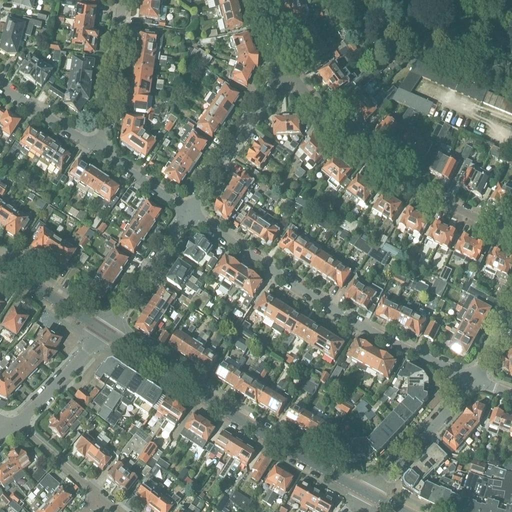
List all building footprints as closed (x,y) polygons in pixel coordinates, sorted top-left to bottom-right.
[(14,0),(13,6),(34,12),(36,7),(37,0),(14,0)] [(61,0),(60,6),(75,9),(76,9),(77,7),(83,8),(83,6),(83,4),(76,3),(61,0)] [(214,10),(220,9),(237,5),(235,0),(206,0),(209,2),(212,1),(214,10)] [(281,0),(283,6),(282,7),(283,11),(285,11),(285,13),(304,6),(307,5),(311,3),(310,0),(281,0)] [(160,8),(142,5),(141,7),(140,7),(140,10),(141,11),(140,18),(164,21),(166,9),(160,8)] [(223,20),(240,16),(239,14),(241,13),(240,10),(238,9),(237,5),(220,9),(223,20)] [(286,14),(285,15),(286,19),(288,19),(290,25),(312,17),(311,15),(309,16),(307,12),(310,11),(307,5),(304,6),(285,13),(286,14)] [(75,19),(75,20),(93,22),(93,21),(94,21),(95,17),(94,16),(95,9),(83,8),(77,7),(76,12),(75,19)] [(313,16),(316,22),(328,17),(330,16),(328,12),(326,11),(313,16)] [(38,14),(37,19),(47,22),(49,17),(38,14)] [(192,20),(191,20),(192,24),(193,26),(195,23),(196,23),(200,18),(196,15),(192,20)] [(243,28),(240,16),(223,20),(225,26),(223,27),(224,32),(243,28)] [(328,17),(316,22),(318,27),(319,29),(326,25),(326,23),(330,21),(328,17)] [(7,21),(3,38),(14,41),(15,39),(20,41),(25,42),(26,37),(30,38),(33,27),(41,29),(43,22),(31,18),(31,21),(23,19),(21,25),(20,25),(12,23),(7,21)] [(75,20),(73,33),(76,34),(92,36),(93,29),(92,28),(93,22),(75,20)] [(304,50),(305,51),(320,41),(316,35),(321,31),(319,29),(318,27),(311,31),(310,29),(302,34),(304,36),(298,40),(301,45),(300,47),(302,50),(304,50)] [(185,33),(178,42),(179,42),(190,41),(194,40),(193,32),(188,33),(187,33),(186,33),(185,33)] [(71,33),(70,40),(72,40),(75,41),(74,46),(72,46),(72,47),(82,48),(82,49),(84,49),(83,52),(95,54),(96,41),(97,37),(92,36),(76,34),(73,33),(71,33)] [(136,33),(135,44),(136,44),(136,46),(155,48),(160,49),(162,37),(136,33)] [(232,45),(229,46),(231,52),(233,52),(252,46),(250,38),(248,39),(247,35),(231,40),(232,45)] [(1,44),(0,47),(0,52),(6,56),(8,55),(9,56),(15,56),(16,56),(20,41),(15,39),(14,41),(3,38),(2,42),(1,42),(0,43),(1,44)] [(320,41),(305,51),(306,52),(305,54),(307,57),(309,57),(312,62),(329,51),(328,49),(326,50),(324,47),(320,41)] [(344,42),(332,49),(335,55),(347,47),(344,42)] [(51,45),(50,50),(59,52),(60,47),(57,46),(57,44),(51,43),(51,44),(51,45)] [(347,47),(335,55),(338,60),(350,51),(352,54),(358,50),(354,43),(347,47)] [(379,45),(376,51),(385,55),(387,49),(379,45)] [(136,48),(135,58),(154,61),(159,61),(160,49),(155,48),(136,46),(136,48)] [(252,46),(233,52),(236,53),(237,58),(237,60),(256,61),(256,57),(258,56),(257,53),(255,48),(253,47),(252,46)] [(193,51),(193,52),(201,57),(204,53),(199,51),(199,50),(195,48),(194,50),(193,51)] [(60,56),(61,52),(60,52),(60,53),(54,52),(53,62),(59,63),(60,56)] [(190,57),(189,57),(195,61),(196,60),(206,67),(212,59),(204,53),(201,57),(193,52),(190,57)] [(24,79),(29,82),(40,65),(35,61),(36,60),(30,56),(27,61),(26,61),(25,61),(26,62),(21,69),(22,70),(19,74),(24,77),(23,78),(24,79)] [(135,58),(133,70),(152,73),(154,61),(135,58)] [(412,59),(411,59),(407,63),(412,67),(415,64),(417,61),(412,59)] [(91,76),(91,74),(91,72),(93,72),(93,71),(92,71),(93,63),(73,60),(71,74),(91,76)] [(236,68),(236,70),(252,76),(252,75),(254,74),(257,69),(257,66),(255,66),(256,61),(237,60),(236,68)] [(435,84),(441,72),(418,62),(411,73),(421,78),(435,84)] [(335,63),(320,75),(324,80),(323,82),(325,85),(327,85),(328,85),(342,74),(338,69),(338,68),(335,63)] [(46,69),(40,65),(29,82),(34,85),(35,86),(36,84),(41,88),(44,84),(45,85),(50,76),(49,76),(52,71),(47,67),(46,69)] [(361,92),(346,106),(347,107),(346,107),(355,115),(372,98),(362,89),(381,72),(384,70),(380,66),(378,68),(374,71),(365,79),(357,87),(361,92)] [(329,86),(328,88),(330,91),(332,91),(336,96),(350,85),(351,85),(353,83),(357,87),(365,79),(374,71),(372,68),(367,72),(366,71),(357,78),(354,75),(352,76),(347,71),(342,74),(328,85),(329,86)] [(133,70),(131,82),(150,85),(152,73),(133,70)] [(231,76),(230,80),(246,87),(247,83),(249,84),(252,76),(236,70),(233,77),(231,76)] [(435,84),(442,87),(448,75),(441,72),(435,84)] [(418,83),(421,78),(411,73),(407,79),(418,83)] [(71,74),(68,90),(89,93),(90,85),(91,85),(91,84),(90,84),(91,76),(71,74)] [(450,90),(455,78),(448,75),(442,87),(450,90)] [(461,81),(455,78),(450,90),(456,92),(461,81)] [(407,79),(404,84),(414,89),(418,83),(407,79)] [(468,84),(461,81),(456,92),(463,95),(468,84)] [(129,93),(129,94),(148,97),(149,97),(150,85),(131,82),(130,93),(129,93)] [(404,84),(399,91),(410,95),(414,89),(404,84)] [(475,87),(468,84),(463,95),(470,98),(475,87)] [(190,86),(186,92),(191,96),(195,90),(190,86)] [(222,93),(219,98),(233,107),(239,97),(225,87),(221,93),(222,93)] [(481,89),(475,87),(470,98),(476,101),(481,89)] [(372,98),(355,115),(356,116),(355,118),(358,121),(360,121),(364,125),(378,111),(382,114),(389,104),(392,100),(399,92),(394,88),(379,105),(372,98)] [(487,92),(481,89),(476,101),(482,104),(487,92)] [(64,101),(69,104),(67,107),(76,112),(80,106),(82,107),(85,102),(87,102),(89,93),(68,90),(67,97),(64,101)] [(416,98),(410,95),(399,91),(399,92),(392,100),(411,109),(416,98)] [(191,96),(186,92),(183,97),(188,100),(191,96)] [(492,95),(488,93),(483,104),(488,106),(492,95)] [(127,96),(126,107),(136,108),(136,113),(147,115),(153,115),(158,116),(160,115),(160,112),(160,111),(153,110),(146,109),(148,97),(129,94),(129,96),(127,96)] [(214,94),(206,105),(211,108),(227,119),(227,118),(228,116),(227,116),(228,114),(229,115),(233,109),(232,108),(233,107),(219,98),(214,94)] [(498,97),(492,95),(488,106),(493,108),(498,97)] [(499,111),(504,100),(498,97),(493,108),(499,111)] [(416,98),(411,109),(414,110),(416,111),(421,100),(416,98)] [(422,114),(427,103),(421,100),(416,111),(420,113),(422,114)] [(509,102),(504,100),(499,111),(505,113),(509,102)] [(428,117),(433,105),(427,103),(422,114),(428,117)] [(204,118),(204,119),(219,128),(220,127),(221,128),(225,122),(224,121),(225,120),(227,119),(211,108),(204,118)] [(405,128),(407,124),(414,112),(409,109),(398,124),(405,128)] [(414,112),(407,124),(413,126),(420,113),(416,111),(414,110),(414,112)] [(2,122),(0,124),(0,128),(4,131),(2,134),(9,138),(9,139),(9,138),(14,131),(14,132),(15,130),(16,128),(19,123),(6,115),(3,119),(2,122)] [(171,116),(167,122),(169,123),(174,126),(178,121),(171,116)] [(287,119),(288,136),(301,135),(300,118),(299,118),(298,116),(292,117),(293,119),(287,119)] [(141,133),(142,128),(143,128),(144,121),(126,119),(124,125),(122,126),(122,130),(123,131),(141,134),(141,133)] [(200,123),(197,128),(212,138),(219,128),(204,119),(201,123),(200,123)] [(288,136),(287,119),(274,120),(275,136),(288,136)] [(375,136),(388,145),(400,128),(387,119),(380,128),(377,126),(373,133),(375,134),(375,136)] [(188,120),(184,125),(186,126),(187,127),(193,131),(196,126),(188,120)] [(440,122),(433,136),(438,139),(445,124),(440,122)] [(169,124),(164,130),(169,134),(174,126),(169,123),(169,124)] [(446,125),(437,141),(443,144),(452,128),(446,125)] [(185,134),(180,142),(186,147),(200,156),(207,145),(197,138),(199,135),(193,131),(187,127),(186,126),(183,130),(184,131),(186,132),(185,134)] [(15,143),(9,153),(13,155),(16,150),(27,157),(28,155),(29,154),(30,152),(40,137),(29,130),(19,146),(15,143)] [(122,145),(133,153),(144,137),(141,135),(141,133),(141,134),(123,131),(121,139),(122,140),(120,142),(122,143),(122,145)] [(404,157),(407,159),(419,137),(413,134),(410,139),(406,137),(397,153),(399,154),(399,156),(402,157),(404,157)] [(303,163),(308,158),(321,144),(317,141),(318,138),(316,136),(313,137),(312,136),(300,148),(305,154),(299,160),(303,163)] [(30,152),(29,154),(35,158),(33,160),(38,162),(40,159),(50,143),(47,141),(46,141),(46,139),(43,137),(41,138),(40,137),(30,152)] [(149,141),(144,137),(133,153),(138,156),(140,156),(145,159),(155,143),(150,140),(149,141)] [(427,158),(433,145),(429,143),(426,147),(421,144),(423,140),(419,137),(407,159),(411,161),(412,162),(415,164),(416,163),(418,164),(423,156),(427,158)] [(254,151),(253,151),(267,161),(271,156),(274,158),(277,153),(268,147),(270,145),(263,141),(262,143),(260,141),(258,145),(257,144),(253,150),(254,151)] [(289,155),(291,152),(283,147),(276,142),(272,148),(284,156),(286,153),(289,155)] [(283,147),(291,152),(293,154),(299,145),(293,142),(291,145),(287,142),(283,147)] [(40,159),(38,162),(48,169),(50,166),(60,150),(59,150),(59,148),(56,146),(55,147),(54,146),(50,143),(40,159)] [(324,147),(321,144),(308,158),(310,161),(308,164),(313,170),(329,153),(329,152),(329,149),(327,147),(324,147)] [(186,147),(179,157),(195,167),(195,164),(196,162),(197,163),(201,157),(200,156),(186,147)] [(467,147),(461,158),(467,161),(473,150),(467,147)] [(510,154),(493,147),(489,156),(505,163),(510,154)] [(439,177),(449,156),(448,156),(449,154),(439,149),(428,172),(439,177)] [(48,169),(47,170),(48,172),(51,174),(54,174),(55,170),(60,174),(71,158),(70,158),(61,151),(60,151),(60,150),(50,166),(48,169)] [(267,161),(253,151),(253,152),(249,157),(247,161),(261,171),(267,161)] [(449,156),(439,177),(449,182),(459,161),(449,156)] [(169,161),(167,163),(186,176),(187,175),(193,168),(195,167),(179,157),(176,161),(171,157),(169,161)] [(332,178),(343,165),(340,162),(340,159),(337,158),(335,158),(334,157),(326,168),(323,171),(332,178)] [(5,161),(1,166),(15,176),(18,170),(5,161)] [(467,174),(460,187),(471,193),(482,171),(475,168),(471,166),(472,163),(467,161),(461,171),(467,174)] [(77,162),(67,178),(74,182),(76,180),(80,182),(88,169),(88,168),(88,169),(77,162)] [(167,163),(163,169),(168,172),(165,177),(179,187),(186,176),(167,163)] [(347,168),(343,165),(332,178),(327,184),(337,192),(338,191),(341,187),(341,186),(344,188),(349,182),(347,180),(353,173),(352,172),(352,170),(350,168),(347,168)] [(80,182),(76,187),(86,194),(88,192),(99,175),(98,175),(97,174),(96,175),(95,174),(95,173),(94,172),(94,171),(91,169),(90,169),(89,169),(88,169),(80,182)] [(300,169),(295,176),(301,180),(306,173),(300,169)] [(14,177),(24,184),(29,176),(27,175),(26,176),(19,171),(18,172),(14,177)] [(482,171),(471,193),(482,198),(490,181),(492,177),(488,174),(482,171)] [(55,177),(51,184),(56,187),(60,181),(64,176),(60,174),(57,179),(55,177)] [(233,183),(233,182),(247,192),(251,187),(252,187),(255,183),(241,174),(238,175),(233,183)] [(99,175),(88,192),(93,196),(94,194),(95,194),(96,193),(100,196),(109,182),(108,181),(108,179),(105,177),(103,178),(102,178),(100,177),(100,176),(99,175)] [(351,199),(355,201),(363,189),(367,183),(364,181),(364,178),(361,176),(359,177),(358,177),(353,184),(349,182),(344,188),(348,191),(354,195),(351,199)] [(0,215),(8,203),(2,198),(8,189),(1,185),(3,181),(0,180),(0,215)] [(511,188),(511,185),(511,183),(508,181),(504,188),(499,185),(491,201),(492,202),(493,203),(496,204),(497,204),(498,204),(503,206),(511,188)] [(109,182),(100,196),(106,200),(105,201),(104,203),(103,204),(103,206),(104,207),(110,211),(118,200),(117,200),(115,199),(114,198),(119,190),(109,183),(109,182)] [(233,182),(233,183),(232,184),(231,184),(229,187),(230,188),(227,192),(241,202),(247,192),(233,182)] [(364,210),(367,205),(377,190),(376,187),(374,186),(372,186),(367,183),(363,189),(355,201),(354,203),(358,205),(364,210)] [(281,187),(276,194),(284,199),(285,198),(289,192),(282,188),(281,187)] [(511,188),(503,206),(506,208),(507,209),(508,210),(510,211),(511,211),(511,210),(511,188)] [(270,190),(264,195),(274,201),(278,195),(270,190)] [(220,201),(220,202),(234,212),(241,202),(227,192),(223,197),(222,197),(221,200),(221,201),(221,202),(220,201)] [(126,193),(121,201),(127,205),(132,197),(131,197),(131,196),(128,194),(126,193)] [(379,213),(383,216),(393,200),(389,198),(388,195),(386,194),(383,195),(383,194),(373,209),(379,213)] [(300,198),(296,205),(302,208),(306,201),(300,198)] [(383,216),(388,219),(393,221),(392,223),(393,223),(403,207),(402,206),(402,204),(399,202),(396,203),(393,200),(383,216)] [(141,206),(136,212),(140,214),(154,224),(155,224),(154,223),(161,213),(146,203),(144,201),(141,206)] [(302,208),(296,205),(288,201),(284,207),(298,215),(302,208)] [(231,217),(234,212),(220,202),(216,209),(215,210),(216,213),(217,214),(229,222),(232,217),(231,217)] [(0,226),(1,226),(6,229),(7,229),(15,216),(17,217),(18,215),(19,213),(14,210),(16,207),(8,203),(0,215),(0,226)] [(45,213),(50,216),(53,211),(48,207),(45,213)] [(408,209),(400,224),(407,228),(406,229),(410,231),(418,215),(415,214),(416,213),(415,213),(414,210),(411,209),(409,209),(408,209)] [(251,213),(241,227),(242,228),(242,230),(245,232),(246,231),(248,232),(248,231),(251,233),(261,219),(265,214),(260,211),(256,216),(251,213)] [(78,214),(75,220),(81,224),(84,220),(86,216),(80,212),(78,214)] [(137,213),(130,223),(148,234),(148,233),(148,231),(149,230),(150,231),(150,230),(151,230),(152,230),(154,227),(154,226),(154,225),(154,224),(140,214),(139,215),(137,213)] [(261,219),(251,233),(255,236),(254,236),(255,237),(255,238),(258,240),(259,240),(260,240),(260,241),(261,241),(270,227),(271,226),(275,220),(265,214),(261,219)] [(30,223),(18,215),(17,217),(15,216),(7,229),(6,229),(5,231),(15,238),(19,231),(23,233),(30,223)] [(245,218),(241,216),(240,215),(233,225),(238,228),(245,218)] [(410,231),(408,235),(412,237),(414,233),(421,237),(429,220),(428,219),(428,217),(425,216),(423,217),(422,216),(421,217),(418,215),(410,231)] [(359,225),(354,221),(351,226),(342,220),(338,227),(353,235),(359,225)] [(43,253),(53,238),(46,233),(48,230),(37,222),(31,232),(35,235),(32,240),(36,242),(31,248),(42,255),(43,253)] [(330,225),(326,222),(322,228),(326,231),(330,225)] [(438,245),(446,228),(443,227),(443,226),(442,226),(441,224),(439,222),(436,223),(435,223),(428,238),(434,241),(434,243),(438,245)] [(130,223),(124,232),(126,234),(140,244),(141,243),(142,243),(143,243),(145,240),(145,239),(145,238),(144,237),(145,235),(147,236),(147,235),(148,234),(130,223)] [(102,225),(95,235),(99,238),(101,235),(106,228),(102,225)] [(289,235),(280,248),(281,248),(284,250),(284,251),(285,252),(290,255),(300,240),(295,236),(299,230),(291,225),(286,233),(289,235)] [(270,227),(261,241),(261,242),(261,244),(264,245),(265,245),(267,246),(267,245),(268,246),(271,246),(272,244),(273,245),(274,243),(281,232),(276,230),(271,226),(270,227)] [(449,230),(446,228),(438,245),(442,247),(443,246),(449,249),(457,233),(456,233),(456,230),(453,229),(450,230),(449,230)] [(94,234),(89,230),(78,247),(83,251),(94,234)] [(344,231),(339,238),(344,242),(349,235),(344,231)] [(122,238),(118,244),(130,252),(133,254),(135,252),(140,244),(126,234),(123,239),(122,238)] [(300,240),(290,255),(294,257),(295,258),(295,260),(298,261),(299,261),(300,261),(313,241),(314,240),(304,234),(300,240)] [(360,238),(356,235),(349,244),(354,247),(360,238)] [(382,235),(376,246),(382,249),(386,243),(388,238),(382,235)] [(456,251),(453,257),(464,263),(465,261),(467,256),(467,257),(474,242),(470,240),(471,239),(470,239),(469,237),(466,235),(464,236),(463,236),(456,251)] [(107,238),(105,241),(107,242),(114,247),(117,243),(108,237),(107,238)] [(194,242),(191,246),(205,256),(211,260),(213,258),(214,257),(210,254),(214,248),(212,246),(209,245),(209,243),(207,242),(205,242),(197,237),(196,238),(194,239),(194,241),(194,242)] [(47,258),(53,262),(63,245),(53,239),(54,238),(53,238),(43,253),(48,257),(47,258)] [(360,239),(355,247),(368,256),(373,247),(360,239)] [(77,248),(66,241),(63,245),(53,262),(58,265),(59,264),(64,268),(73,255),(77,248)] [(313,241),(300,261),(305,265),(305,266),(307,268),(309,267),(310,268),(315,260),(317,261),(322,254),(320,253),(323,248),(313,241)] [(107,242),(104,246),(111,251),(114,247),(107,242)] [(467,256),(465,261),(469,263),(471,259),(478,262),(485,246),(484,246),(483,244),(481,242),(479,243),(477,243),(474,242),(467,257),(467,256)] [(386,243),(382,249),(389,253),(400,259),(401,260),(405,253),(386,243)] [(184,255),(184,257),(198,266),(205,256),(191,246),(188,250),(187,251),(184,255)] [(373,247),(368,256),(381,265),(383,261),(388,253),(374,246),(373,247)] [(414,246),(406,262),(411,264),(417,254),(419,249),(414,246)] [(485,271),(496,276),(505,257),(502,255),(502,254),(500,254),(500,251),(498,250),(495,251),(494,250),(485,271)] [(114,251),(110,256),(108,255),(105,261),(107,262),(121,272),(122,272),(121,272),(128,261),(114,251)] [(383,261),(381,265),(385,267),(387,263),(391,255),(388,253),(383,261)] [(315,260),(310,268),(312,269),(313,270),(313,271),(316,273),(317,273),(318,273),(321,275),(331,260),(322,254),(317,261),(315,260)] [(417,254),(411,264),(417,267),(422,257),(417,254)] [(216,273),(212,278),(216,281),(220,276),(225,280),(235,264),(231,261),(227,258),(226,257),(215,273),(216,273)] [(508,258),(505,257),(496,276),(507,282),(511,271),(511,257),(509,258),(508,258)] [(209,263),(207,266),(212,269),(218,261),(213,258),(211,260),(209,263)] [(331,260),(321,275),(322,276),(323,276),(323,278),(325,279),(327,279),(331,282),(341,267),(342,265),(339,264),(339,265),(331,260)] [(121,272),(107,262),(100,272),(115,282),(116,281),(115,280),(116,278),(117,279),(118,278),(120,278),(122,275),(121,273),(121,272)] [(175,270),(174,272),(200,290),(203,286),(197,282),(198,281),(191,277),(194,273),(187,268),(180,263),(179,263),(179,264),(177,264),(176,267),(176,268),(175,270)] [(225,280),(220,287),(230,293),(245,270),(241,268),(241,266),(238,264),(236,265),(236,264),(235,264),(225,280)] [(341,267),(331,282),(338,286),(342,288),(348,280),(352,274),(355,275),(358,271),(348,265),(346,269),(341,267)] [(428,265),(425,271),(430,274),(433,268),(428,265)] [(445,268),(439,280),(447,284),(452,271),(445,268)] [(73,284),(80,273),(74,269),(67,280),(73,284)] [(95,274),(97,276),(93,282),(108,292),(108,291),(110,291),(112,288),(112,287),(112,286),(112,285),(113,283),(114,284),(115,282),(100,272),(97,270),(95,274)] [(230,293),(228,296),(231,297),(234,293),(235,293),(237,290),(243,294),(244,293),(255,277),(254,277),(254,275),(251,273),(250,274),(249,273),(245,270),(230,293)] [(168,280),(167,281),(182,291),(185,286),(192,290),(192,289),(198,293),(200,290),(174,272),(172,274),(172,275),(171,275),(170,276),(169,277),(169,279),(168,280)] [(203,274),(199,280),(204,284),(208,278),(203,274)] [(392,279),(404,285),(407,280),(394,274),(392,279)] [(243,294),(241,297),(246,301),(243,306),(244,307),(247,309),(254,299),(264,284),(255,277),(244,293),(243,294)] [(358,279),(346,298),(350,301),(352,302),(352,304),(354,305),(356,305),(357,305),(366,290),(361,286),(363,282),(358,279)] [(437,280),(430,293),(441,298),(447,285),(437,280)] [(89,287),(85,292),(100,302),(104,298),(107,292),(108,292),(93,282),(89,287)] [(417,284),(416,288),(422,292),(426,293),(429,288),(425,286),(418,283),(417,284)] [(366,290),(357,305),(361,308),(362,308),(362,310),(365,311),(366,311),(368,312),(370,309),(375,299),(379,301),(383,292),(370,284),(366,290)] [(483,302),(487,296),(470,288),(467,294),(483,302)] [(160,292),(156,298),(170,308),(174,302),(174,303),(178,298),(165,289),(162,293),(160,292)] [(192,302),(190,305),(191,305),(203,312),(205,309),(205,308),(212,298),(205,294),(202,299),(196,296),(195,298),(192,302)] [(383,301),(376,316),(377,317),(378,318),(380,318),(387,322),(392,312),(394,307),(396,302),(397,301),(384,295),(382,301),(383,301)] [(183,296),(179,302),(189,309),(191,305),(190,305),(192,302),(188,300),(183,296)] [(258,308),(255,312),(266,319),(276,303),(265,296),(262,301),(261,300),(260,300),(256,306),(258,308)] [(465,306),(463,310),(470,314),(485,322),(487,317),(489,317),(491,313),(490,312),(491,311),(482,306),(483,303),(470,296),(465,306)] [(496,301),(487,296),(483,302),(492,307),(496,301)] [(150,308),(164,318),(168,321),(175,311),(170,308),(156,298),(155,299),(154,299),(152,302),(153,303),(152,304),(152,305),(150,308)] [(392,312),(387,322),(392,324),(393,325),(395,327),(396,326),(398,327),(405,313),(405,312),(398,309),(400,304),(396,302),(394,307),(392,312)] [(276,303),(266,319),(276,325),(285,309),(283,307),(276,303)] [(405,313),(398,327),(399,327),(399,329),(402,330),(403,329),(409,332),(415,317),(419,310),(420,307),(416,305),(414,308),(408,305),(405,312),(405,313)] [(143,316),(143,317),(143,318),(157,327),(160,322),(161,323),(164,318),(150,308),(148,311),(147,311),(146,312),(145,312),(143,315),(143,316)] [(276,325),(273,329),(282,335),(285,331),(290,324),(295,315),(288,310),(285,309),(276,325)] [(415,317),(409,332),(416,335),(416,336),(417,337),(419,337),(430,315),(422,312),(419,310),(415,317)] [(460,315),(458,321),(464,324),(463,325),(478,333),(479,332),(480,331),(481,331),(483,327),(482,326),(485,322),(470,314),(463,310),(461,313),(463,314),(462,315),(460,315)] [(20,316),(13,311),(3,328),(15,336),(26,320),(25,319),(24,317),(22,315),(20,316)] [(180,314),(173,325),(177,327),(184,317),(180,314)] [(291,334),(283,346),(288,349),(295,337),(305,321),(296,315),(295,315),(290,324),(285,331),(291,334)] [(242,322),(237,319),(236,321),(228,316),(224,323),(237,330),(242,322)] [(157,327),(143,318),(138,324),(140,325),(137,329),(150,338),(154,333),(153,333),(157,327)] [(305,321),(295,337),(305,343),(315,327),(305,321)] [(245,322),(239,332),(245,336),(248,331),(251,326),(245,322)] [(431,324),(424,338),(425,338),(433,342),(440,328),(440,327),(431,323),(431,324)] [(32,339),(39,328),(35,325),(27,336),(32,339)] [(459,333),(457,336),(472,345),(475,340),(476,339),(478,337),(478,335),(478,334),(478,333),(463,325),(459,333)] [(315,327),(305,343),(315,349),(325,333),(323,332),(315,327)] [(248,331),(245,336),(252,341),(255,336),(248,331)] [(41,338),(56,348),(60,341),(58,340),(59,338),(54,335),(53,337),(45,332),(41,338)] [(198,366),(199,366),(208,352),(203,349),(207,343),(206,343),(212,334),(208,332),(205,335),(202,341),(198,346),(189,360),(193,362),(192,362),(194,363),(194,365),(197,367),(198,366)] [(164,333),(158,342),(165,346),(171,337),(164,333)] [(175,351),(180,354),(189,340),(179,333),(169,347),(171,348),(171,350),(173,351),(175,351)] [(325,333),(315,349),(325,356),(335,339),(327,335),(327,334),(325,333)] [(262,346),(265,342),(255,336),(252,341),(262,346)] [(456,336),(449,350),(462,357),(466,356),(469,351),(469,350),(470,351),(474,345),(472,345),(457,336),(456,336)] [(251,345),(239,337),(232,346),(245,354),(251,345)] [(53,353),(56,348),(41,338),(40,340),(36,344),(52,359),(55,355),(53,353)] [(335,339),(325,356),(335,362),(345,346),(340,343),(340,341),(337,339),(335,340),(335,339)] [(189,360),(198,346),(189,340),(180,354),(180,356),(183,358),(184,357),(186,358),(186,357),(189,360)] [(367,347),(366,346),(356,341),(347,357),(358,363),(367,347)] [(215,342),(208,352),(199,366),(204,370),(204,371),(206,373),(208,372),(209,374),(218,359),(213,356),(217,349),(216,349),(219,344),(215,342)] [(36,344),(28,352),(40,365),(43,362),(45,365),(52,359),(36,344)] [(366,373),(368,369),(378,352),(367,347),(358,363),(356,367),(358,369),(358,370),(362,372),(363,372),(366,373)] [(35,370),(40,365),(28,352),(19,361),(33,375),(36,371),(35,370)] [(383,354),(382,355),(378,352),(368,369),(372,371),(370,374),(377,377),(388,358),(386,357),(386,355),(383,354)] [(304,366),(307,361),(310,357),(307,354),(300,364),(304,366)] [(284,361),(292,365),(294,360),(287,356),(284,361)] [(235,370),(227,384),(230,386),(231,387),(231,389),(236,392),(246,376),(239,372),(246,361),(242,358),(235,370)] [(388,358),(377,377),(375,381),(381,385),(385,378),(388,380),(398,363),(393,361),(392,359),(390,358),(388,358)] [(511,362),(506,359),(501,367),(502,370),(511,376),(511,362)] [(19,361),(10,371),(22,384),(27,379),(28,380),(33,375),(19,361)] [(99,372),(94,380),(104,387),(118,365),(112,361),(111,361),(110,362),(108,362),(107,362),(104,367),(103,366),(103,367),(101,366),(97,371),(99,372)] [(246,376),(236,392),(247,399),(256,383),(260,377),(264,370),(267,365),(262,363),(255,374),(249,370),(246,376)] [(225,364),(216,378),(217,379),(217,380),(220,382),(222,381),(223,382),(227,384),(235,370),(225,364)] [(103,392),(92,403),(101,411),(127,371),(118,365),(104,387),(106,388),(103,392)] [(341,369),(338,367),(330,380),(335,383),(342,370),(344,371),(347,367),(343,365),(341,369)] [(401,374),(396,383),(400,385),(402,382),(403,382),(403,381),(409,381),(410,381),(412,377),(418,381),(422,374),(407,366),(402,374),(401,374)] [(264,370),(260,377),(264,379),(268,373),(264,370)] [(2,382),(13,393),(14,392),(15,393),(20,388),(19,387),(22,384),(10,371),(1,379),(2,382)] [(101,411),(97,416),(105,423),(111,415),(121,398),(136,377),(127,371),(101,411)] [(316,372),(313,377),(320,381),(323,376),(316,372)] [(320,381),(319,381),(325,385),(330,376),(324,373),(323,376),(320,381)] [(409,381),(408,390),(425,391),(425,387),(429,386),(429,382),(424,375),(422,374),(418,381),(412,377),(410,381),(409,381)] [(123,400),(121,403),(128,408),(130,404),(134,397),(144,383),(136,377),(121,398),(123,400)] [(11,395),(13,393),(2,382),(1,379),(0,378),(0,397),(8,401),(12,397),(11,395)] [(314,397),(319,388),(306,381),(301,390),(314,397)] [(267,390),(258,405),(262,408),(264,407),(265,408),(266,408),(269,410),(277,396),(281,390),(284,384),(281,382),(273,393),(267,390)] [(284,384),(281,390),(285,393),(290,384),(286,382),(284,384)] [(137,399),(132,406),(138,411),(142,405),(153,388),(151,387),(150,387),(144,383),(145,383),(144,383),(134,397),(137,399)] [(256,383),(247,399),(258,405),(267,390),(256,383)] [(99,390),(96,388),(89,397),(81,390),(75,397),(86,406),(99,390)] [(142,405),(138,411),(143,414),(147,416),(152,409),(161,396),(162,394),(155,390),(156,390),(153,388),(142,405)] [(425,395),(425,391),(408,390),(408,398),(408,399),(409,399),(414,404),(416,402),(422,407),(424,405),(428,400),(429,396),(425,395)] [(358,391),(351,401),(355,404),(363,395),(358,391)] [(388,391),(384,396),(388,398),(391,400),(394,395),(388,391)] [(277,396),(269,410),(273,412),(272,413),(273,413),(273,415),(276,416),(277,416),(279,417),(289,400),(289,398),(285,395),(283,396),(281,399),(277,396)] [(383,405),(388,398),(384,396),(379,401),(383,405)] [(155,437),(176,405),(172,402),(172,401),(169,399),(167,400),(166,398),(156,412),(163,416),(155,428),(153,428),(147,437),(152,441),(155,437)] [(409,399),(408,399),(401,406),(414,418),(425,406),(424,405),(422,407),(416,402),(414,404),(409,399)] [(347,415),(353,408),(339,400),(334,408),(347,415)] [(375,414),(383,405),(379,401),(371,411),(375,414)] [(363,402),(361,404),(368,421),(369,422),(372,420),(367,414),(369,412),(365,408),(368,406),(363,402)] [(72,403),(64,412),(77,422),(81,417),(84,419),(87,416),(72,403)] [(361,404),(358,408),(362,425),(368,421),(361,404)] [(181,408),(176,405),(155,437),(157,438),(162,432),(168,436),(172,429),(174,430),(186,412),(185,411),(185,410),(182,408),(181,408)] [(467,414),(480,425),(487,408),(486,408),(480,405),(479,407),(478,406),(476,406),(475,406),(472,409),(471,409),(471,410),(469,409),(467,412),(467,414)] [(401,406),(393,415),(406,427),(414,418),(401,406)] [(295,407),(287,421),(288,422),(288,424),(291,425),(292,424),(297,427),(305,412),(295,407)] [(72,427),(77,422),(64,412),(57,419),(57,420),(62,424),(61,425),(65,429),(66,428),(69,430),(72,433),(75,430),(72,427)] [(305,412),(297,427),(304,431),(304,430),(308,432),(315,418),(310,415),(305,412)] [(488,420),(484,429),(487,430),(486,433),(497,437),(500,431),(505,416),(504,415),(503,414),(500,413),(499,414),(494,412),(490,421),(488,420)] [(459,423),(459,424),(472,435),(476,430),(480,433),(481,431),(482,429),(480,425),(467,414),(463,418),(463,419),(461,419),(459,421),(459,423)] [(111,415),(105,423),(111,427),(114,429),(116,426),(119,421),(111,415)] [(406,427),(393,415),(383,426),(395,438),(406,427)] [(182,434),(180,436),(191,443),(195,436),(204,423),(203,422),(202,420),(200,419),(199,420),(193,416),(182,434)] [(505,416),(500,431),(511,435),(511,431),(511,417),(511,418),(510,418),(505,416),(506,416),(505,416)] [(61,439),(69,430),(66,428),(65,429),(61,425),(62,424),(57,420),(57,419),(55,417),(50,424),(52,426),(49,429),(61,439)] [(315,418),(308,432),(312,434),(311,435),(318,439),(326,424),(315,418)] [(326,424),(318,439),(323,441),(323,443),(325,444),(327,443),(328,444),(337,430),(330,426),(332,423),(328,420),(326,424)] [(195,436),(191,443),(202,450),(206,443),(215,430),(209,426),(209,425),(207,423),(205,424),(204,423),(195,436)] [(451,432),(451,433),(464,443),(472,435),(459,424),(456,427),(454,428),(452,430),(452,432),(451,432)] [(111,427),(109,429),(120,437),(124,432),(116,426),(114,429),(111,427)] [(375,434),(374,435),(387,447),(395,438),(383,426),(379,430),(377,428),(373,432),(375,434)] [(128,434),(133,438),(134,436),(138,431),(133,427),(128,434)] [(138,431),(134,436),(148,446),(149,445),(152,441),(147,437),(138,431)] [(90,451),(85,457),(93,463),(105,448),(107,446),(100,441),(102,439),(103,439),(106,435),(103,432),(94,443),(88,450),(90,451)] [(221,457),(224,453),(233,439),(222,433),(214,447),(210,445),(207,449),(205,452),(215,458),(217,455),(221,457)] [(444,441),(443,442),(456,453),(459,454),(466,446),(464,443),(451,433),(448,436),(448,437),(446,437),(444,439),(444,441)] [(387,447),(374,435),(369,441),(367,441),(367,442),(368,442),(368,443),(373,449),(372,450),(377,455),(375,457),(376,458),(387,447)] [(86,436),(76,448),(80,451),(78,454),(84,459),(85,457),(90,451),(88,450),(94,443),(86,436)] [(133,438),(130,443),(143,453),(148,446),(134,436),(133,438)] [(337,455),(345,459),(349,452),(346,450),(351,443),(345,440),(346,438),(342,436),(334,451),(338,453),(337,455)] [(74,438),(68,445),(71,447),(77,440),(74,438)] [(219,477),(224,480),(231,468),(245,447),(233,439),(224,453),(231,458),(219,477)] [(367,441),(359,442),(359,444),(361,459),(365,458),(367,462),(371,462),(375,457),(377,455),(372,450),(373,449),(368,443),(368,442),(367,442),(367,441)] [(351,443),(346,450),(349,452),(345,459),(353,463),(357,463),(357,459),(361,459),(359,444),(359,442),(351,443)] [(133,451),(140,457),(143,453),(130,443),(122,452),(128,457),(133,451)] [(146,468),(158,452),(149,445),(148,446),(143,453),(140,457),(137,461),(146,468)] [(231,468),(224,480),(228,474),(233,477),(241,464),(246,467),(255,453),(245,447),(231,468)] [(435,448),(428,456),(435,463),(440,469),(445,464),(444,463),(448,458),(436,447),(435,448)] [(105,448),(93,463),(100,468),(103,471),(105,468),(115,456),(105,448)] [(20,471),(24,468),(29,464),(20,452),(16,454),(15,452),(8,457),(10,459),(15,465),(16,464),(19,468),(20,471)] [(428,456),(419,465),(431,476),(435,472),(436,473),(440,469),(435,463),(428,456)] [(255,474),(250,482),(256,486),(256,485),(266,468),(270,462),(262,457),(254,468),(252,472),(252,473),(255,474)] [(2,465),(12,480),(17,476),(19,480),(24,476),(20,471),(19,468),(16,464),(15,465),(10,459),(2,465)] [(112,483),(116,486),(130,469),(134,465),(130,461),(126,466),(123,469),(117,465),(107,478),(108,479),(107,480),(111,484),(112,483)] [(473,462),(470,472),(491,479),(493,477),(502,480),(504,480),(506,472),(495,468),(487,465),(487,467),(473,462)] [(12,480),(2,465),(0,466),(0,483),(5,490),(14,483),(12,480)] [(414,470),(411,473),(422,485),(431,476),(419,465),(414,470)] [(46,474),(40,468),(31,478),(37,484),(46,474)] [(146,468),(140,475),(145,479),(148,474),(151,471),(146,468)] [(130,469),(116,486),(127,495),(137,482),(132,477),(135,474),(130,469)] [(261,501),(266,504),(270,498),(280,480),(283,475),(281,474),(281,473),(280,472),(280,471),(277,469),(275,469),(274,469),(266,483),(271,486),(261,501)] [(184,470),(177,479),(183,484),(190,474),(184,470)] [(503,511),(502,511),(511,511),(511,509),(511,507),(511,505),(511,473),(506,472),(504,480),(505,481),(507,482),(503,511)] [(405,480),(403,482),(404,484),(404,486),(403,487),(406,489),(405,490),(413,494),(414,493),(419,497),(420,497),(425,488),(428,485),(426,487),(422,485),(411,473),(410,474),(411,474),(404,480),(405,480)] [(145,485),(135,498),(139,500),(137,503),(144,508),(145,506),(145,505),(154,493),(154,492),(157,488),(149,482),(152,478),(148,474),(145,479),(142,483),(145,485)] [(447,493),(441,509),(442,509),(443,510),(443,509),(448,511),(456,511),(458,507),(454,505),(457,498),(464,476),(458,474),(457,476),(455,475),(453,481),(450,489),(449,489),(447,493)] [(457,498),(454,505),(458,507),(456,511),(469,511),(481,478),(469,474),(461,499),(459,499),(457,498)] [(60,486),(48,475),(39,486),(44,490),(49,495),(52,491),(53,493),(58,488),(60,486)] [(277,496),(282,499),(293,480),(291,479),(291,477),(289,476),(287,476),(286,476),(285,476),(283,475),(280,480),(270,498),(266,504),(271,507),(277,496)] [(437,489),(430,504),(436,506),(438,507),(439,508),(441,509),(447,493),(449,489),(450,489),(453,481),(455,475),(454,475),(441,480),(437,489)] [(481,478),(469,511),(481,511),(482,510),(484,501),(487,492),(490,481),(481,478)] [(200,490),(187,480),(184,485),(196,494),(200,490)] [(502,511),(503,511),(507,482),(505,481),(504,480),(502,480),(502,482),(499,482),(496,497),(494,504),(491,511),(502,511)] [(482,510),(481,511),(491,511),(494,504),(496,497),(499,482),(490,481),(487,492),(484,501),(482,510)] [(297,504),(302,506),(311,490),(300,484),(290,500),(292,501),(289,504),(295,508),(297,504)] [(154,493),(145,505),(145,506),(146,506),(153,511),(154,511),(164,499),(166,496),(167,495),(162,491),(164,488),(159,485),(157,488),(154,492),(154,493)] [(419,497),(418,498),(420,499),(421,499),(422,498),(423,499),(423,500),(429,503),(430,504),(437,489),(428,485),(425,488),(420,497),(419,497)] [(64,494),(58,488),(53,493),(52,491),(49,495),(55,501),(55,502),(59,505),(60,504),(64,508),(71,500),(68,497),(69,496),(71,497),(75,493),(71,490),(68,490),(64,494)] [(307,511),(309,510),(311,511),(314,511),(323,497),(311,490),(302,506),(304,508),(302,511),(307,511)] [(235,492),(229,501),(231,503),(242,511),(247,511),(252,504),(235,492)] [(9,499),(13,503),(16,506),(19,502),(20,500),(13,494),(9,499)] [(20,500),(19,502),(22,504),(27,498),(24,495),(20,500)] [(44,506),(50,511),(59,511),(64,508),(60,504),(59,505),(55,502),(55,501),(49,495),(45,499),(48,501),(44,506)] [(7,507),(13,503),(9,499),(5,496),(0,499),(6,508),(7,507)] [(164,499),(154,511),(168,511),(175,503),(177,505),(180,501),(174,496),(171,500),(166,496),(164,499)] [(216,511),(221,511),(223,510),(225,506),(229,501),(223,497),(214,510),(216,511)] [(329,511),(334,503),(323,497),(314,511),(329,511)] [(175,511),(193,511),(197,506),(199,503),(201,501),(196,498),(189,509),(188,511),(180,505),(175,511)] [(21,509),(16,506),(13,503),(7,507),(13,511),(20,511),(22,511),(21,509)] [(199,511),(203,506),(199,503),(197,506),(193,511),(199,511)]
